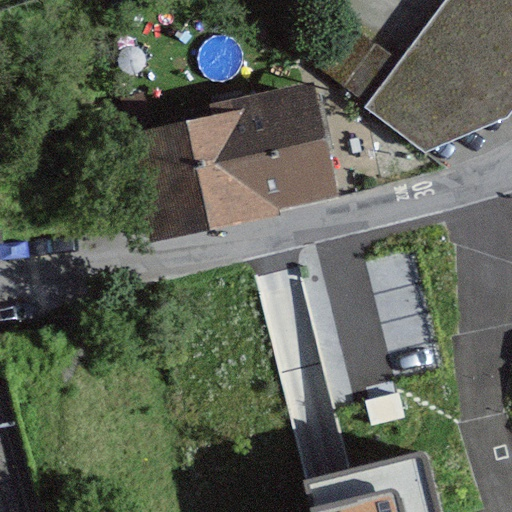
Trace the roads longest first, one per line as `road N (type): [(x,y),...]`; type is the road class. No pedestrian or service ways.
road 1 (unclassified): [(511,170),(241,240),(0,279)]
road 2 (unknown): [(278,0),(339,17),(434,0)]
